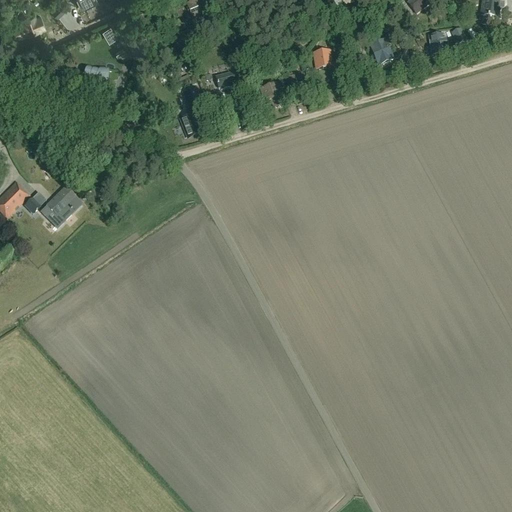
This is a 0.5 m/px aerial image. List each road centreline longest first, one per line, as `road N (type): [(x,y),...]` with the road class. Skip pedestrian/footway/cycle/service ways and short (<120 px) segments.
road 1 (unclassified): [(376,511),(210,207),(171,157)]
road 2 (unclassified): [(511,55),(171,157)]
road 3 (unclassified): [(171,157),(122,130),(0,98)]
road 4 (unclassified): [(0,71),(140,0)]
